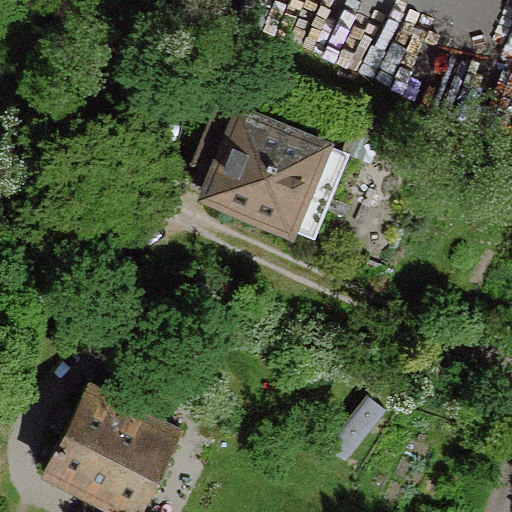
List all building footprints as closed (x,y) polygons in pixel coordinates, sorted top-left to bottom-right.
[(171,32),(122,12),(109,43),(190,75),(199,52),(168,40),(171,32)] [(324,142),(244,110),(212,190),(290,220),(324,142)] [(348,153),(324,142),(290,220),(318,230),(348,153)] [(111,220),(52,202),(35,247),(96,266),(111,220)] [(137,511),(182,423),(93,379),(48,468),(134,511),(137,511)]
